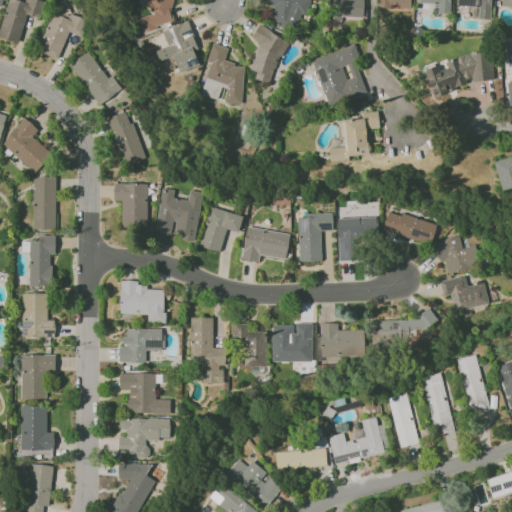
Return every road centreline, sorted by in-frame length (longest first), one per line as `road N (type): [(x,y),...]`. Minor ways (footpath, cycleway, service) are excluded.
road 1 (residential): [(81,511),(90,164),(79,129),(58,102),(0,72)]
road 2 (residential): [(91,258),(142,259),(250,296),(378,296),(400,286)]
road 3 (residential): [(305,511),(511,448)]
